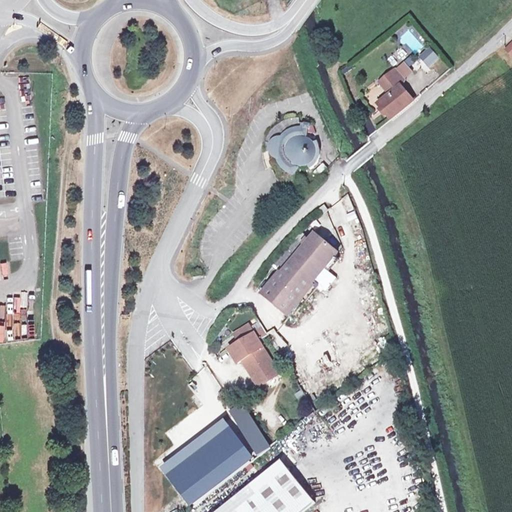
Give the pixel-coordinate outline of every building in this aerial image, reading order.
[(428,47),(417,57),(426,67),(437,57),(428,47)] [(402,62),(397,67),(399,69),(396,71),(403,79),(411,72),(402,62)] [(396,87),(399,89),(403,79),(396,71),(399,69),(397,67),(378,83),(388,94),(396,87)] [(410,102),(399,89),(396,87),(388,94),(377,104),(391,120),(410,102)] [(271,153),(268,153),(269,146),(272,147),(277,140),(278,141),(279,141),(280,139),(281,138),(282,136),(283,135),(285,134),(286,133),(287,132),(289,131),(291,131),(292,130),(294,130),(296,129),(298,129),(297,125),(296,121),(294,121),(289,121),(285,123),(280,125),(276,128),(273,131),(270,135),(268,136),(267,139),(266,141),(264,145),(264,149),(263,152),(263,154),(267,154),(271,153)] [(316,143),(315,141),(312,144),(310,142),(308,141),(306,140),(305,140),(306,131),(307,131),(308,126),(303,125),(302,129),(301,129),(299,129),(298,129),(296,129),(294,130),(292,130),(291,131),(289,131),(287,132),(286,133),(285,134),(283,135),(282,136),(281,138),(280,139),(279,141),(278,141),(277,140),(272,147),(269,146),(268,153),(271,153),(272,157),(274,161),(276,160),(277,164),(279,167),(281,170),(282,171),(286,174),(289,176),(292,177),(293,178),(299,169),(307,168),(309,172),(312,169),(314,168),(316,166),(318,163),(319,161),(319,158),(320,156),(320,153),(320,150),(319,148),(318,145),(316,143)] [(323,208),(319,213),(322,216),(327,211),(323,208)] [(302,251),(294,244),(280,260),(272,268),(281,275),(264,297),(293,321),(319,287),(318,286),(343,255),(316,233),(311,240),(302,251)] [(302,251),(311,240),(304,235),(295,243),(294,244),(302,251)] [(8,262),(0,263),(0,278),(10,277),(8,262)] [(364,323),(354,332),(360,337),(369,328),(364,323)] [(257,347),(250,336),(244,327),(231,336),(236,344),(226,351),(233,363),(239,360),(256,387),(274,376),(257,347)] [(282,351),(288,345),(274,331),(268,336),(282,351)] [(256,333),(250,336),(257,347),(263,344),(256,333)] [(305,374),(322,371),(319,359),(333,356),(330,341),(306,347),(309,362),(303,363),(305,374)] [(408,404),(403,405),(408,425),(413,424),(408,404)] [(240,407),(229,414),(258,457),(268,449),(240,407)] [(193,508),(209,495),(184,463),(223,432),(220,428),(165,472),(193,508)] [(184,463),(209,495),(249,464),(223,432),(184,463)] [(219,511),(306,511),(314,506),(280,463),(219,511)]
